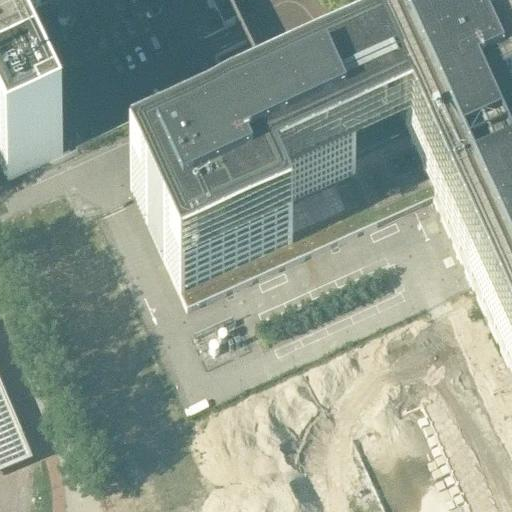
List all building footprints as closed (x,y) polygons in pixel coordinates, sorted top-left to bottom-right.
[(204,39),(237,24),(225,0),(0,0),(0,167),(7,183),(62,157),(62,156),(223,80),(217,67),(208,48),(204,39)] [(511,7),(372,70),(376,80),(433,205),(511,380),(511,7)] [(320,105),(130,189),(186,316),(433,205),(376,80),(320,105)] [(197,487),(71,182),(32,198),(38,211),(27,215),(148,508),(197,487)] [(0,390),(0,480),(32,467),(0,390)]
